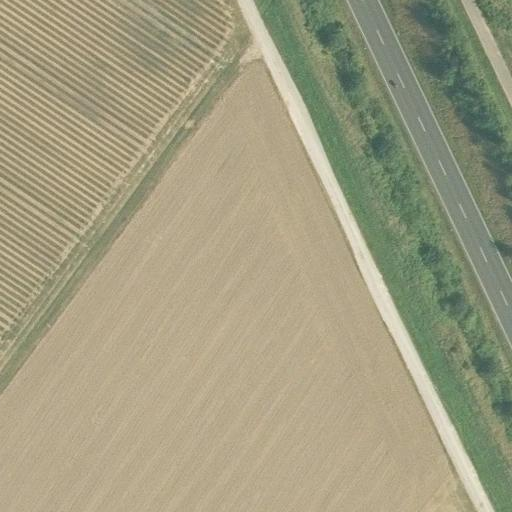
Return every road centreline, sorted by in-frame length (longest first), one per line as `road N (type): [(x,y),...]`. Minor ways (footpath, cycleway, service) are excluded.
road 1 (track): [(498,511),(241,0)]
road 2 (track): [(258,38),(0,383)]
road 3 (secondary): [(511,342),(349,0)]
